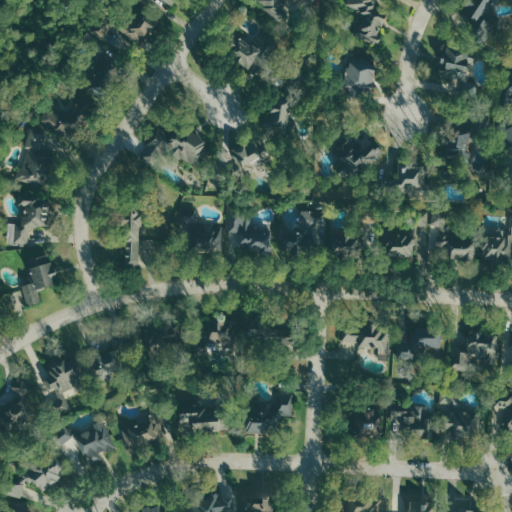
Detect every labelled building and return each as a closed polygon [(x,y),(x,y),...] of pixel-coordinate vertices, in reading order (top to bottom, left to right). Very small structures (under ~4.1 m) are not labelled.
[(257,0),(255,3),(280,22),(289,10),(285,7),(289,2),(303,13),(312,0),(257,0)] [(349,35),(379,46),(382,36),(379,35),(385,17),(365,9),(368,0),(348,0),(346,7),(358,12),(349,35)] [(499,0),(474,0),(463,37),(496,48),(502,29),(497,27),(501,16),(495,15),(499,0)] [(128,50),(134,40),(142,45),(157,18),(138,7),(125,29),(104,17),(96,32),(128,50)] [(238,31),(223,50),(247,70),(262,51),(238,31)] [(92,55),(103,59),(106,52),(95,48),(92,55)] [(475,52),(443,48),(440,74),(450,75),(449,92),(473,95),(474,80),(465,79),(467,63),(474,64),(475,52)] [(92,73),(96,80),(106,75),(102,68),(92,73)] [(347,92),(371,91),(370,69),(346,70),(347,92)] [(511,101),(511,80),(503,85),(511,102),(511,101)] [(39,121),(69,138),(93,96),(81,89),(69,111),(61,106),(57,113),(47,107),(39,121)] [(268,129),(288,129),(288,103),(269,103),(268,129)] [(143,157),(159,167),(168,152),(194,167),(209,143),(179,125),(174,134),(161,126),(143,157)] [(42,151),(48,132),(31,127),(25,148),(27,149),(18,178),(45,186),(54,155),(42,151)] [(458,130),(454,141),(449,140),(444,155),(470,163),(478,136),(458,130)] [(335,156),(359,178),(380,155),(357,133),(335,156)] [(246,173),(264,158),(249,140),(231,155),(246,173)] [(398,175),(391,175),(393,195),(425,193),(423,165),(397,167),(398,175)] [(8,243),(29,243),(30,226),(42,226),(42,199),(21,199),(21,223),(9,223),(8,243)] [(140,265),(140,205),(122,205),(122,239),(126,239),(125,264),(140,265)] [(223,226),(197,226),(197,209),(183,209),(182,248),(223,248),(223,226)] [(301,225),(281,226),(281,253),(312,252),(312,244),(322,244),(321,210),(301,211),(301,225)] [(413,229),(382,230),(382,256),(414,256),(414,245),(418,245),(418,226),(429,226),(429,211),(413,211),(413,229)] [(474,261),(474,237),(449,236),(450,213),(433,212),(432,226),(441,226),(441,242),(432,242),(432,252),(445,253),(445,260),(474,261)] [(271,253),(271,230),(253,230),(253,216),(229,216),(229,228),(224,228),(224,249),(230,249),(230,247),(240,247),(240,253),(271,253)] [(511,263),(511,231),(485,229),(481,260),(511,263)] [(334,249),(358,250),(358,236),(334,235),(334,249)] [(140,262),(148,263),(149,241),(141,240),(140,262)] [(42,300),(38,288),(57,281),(47,253),(26,261),(33,281),(22,285),(29,305),(42,300)] [(207,319),(206,347),(234,347),(235,320),(207,319)] [(276,323),(247,324),(248,344),(276,342),(276,323)] [(379,347),(379,359),(390,360),(391,337),(381,336),(382,326),(365,325),(365,334),(344,333),(343,348),(361,349),(361,346),(379,347)] [(440,330),(413,329),(412,356),(440,357),(440,330)] [(498,333),(471,332),(471,354),(498,355),(498,333)] [(288,357),(297,355),(293,335),(278,338),(281,352),(287,351),(288,357)] [(90,378),(117,377),(116,352),(90,353),(90,378)] [(459,353),(460,361),(451,362),(452,368),(468,366),(467,352),(459,353)] [(65,390),(79,386),(69,355),(47,362),(52,375),(44,378),(56,414),(71,409),(65,390)] [(37,413),(33,406),(40,402),(26,378),(13,385),(22,400),(1,412),(10,428),(37,413)] [(454,393),(442,390),(439,402),(452,404),(454,393)] [(292,416),(292,392),(274,392),(273,410),(245,409),(244,431),(268,431),(268,415),(292,416)] [(511,394),(498,392),(492,428),(511,430),(511,394)] [(435,436),(434,415),(427,415),(427,406),(411,406),(411,410),(392,410),(392,418),(401,418),(402,436),(435,436)] [(180,431),(224,429),(224,407),(191,408),(191,410),(180,411),(180,431)] [(385,409),(353,407),(352,431),(385,433),(385,409)] [(442,437),(481,436),(480,411),(441,412),(442,437)] [(133,449),(164,431),(153,412),(122,430),(133,449)] [(78,437),(88,464),(102,459),(100,453),(117,447),(107,421),(72,434),(69,427),(55,432),(59,444),(78,437)] [(44,491),(67,471),(50,453),(28,474),(44,491)] [(23,496),(24,484),(8,483),(7,495),(23,496)] [(226,511),(237,511),(236,497),(223,498),(223,491),(205,493),(206,500),(194,502),(195,511),(226,511)] [(274,511),(273,493),(249,493),(249,511),(274,511)] [(348,511),(340,511),(337,511),(371,511),(372,499),(349,499),(348,511)] [(408,511),(439,511),(432,511),(432,503),(409,501),(408,511)]
